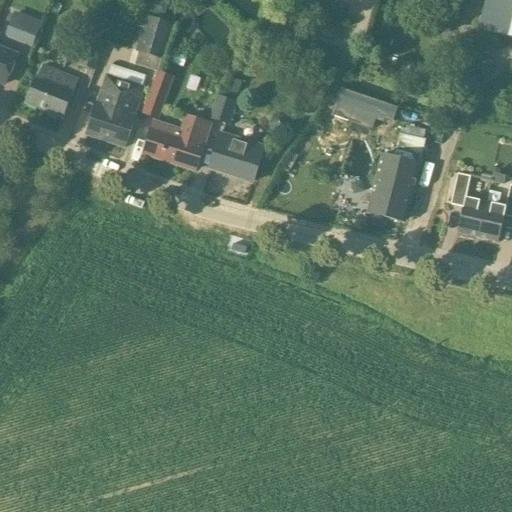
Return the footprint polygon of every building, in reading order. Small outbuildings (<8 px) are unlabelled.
[(158,0),(152,0),(150,15),(171,19),(174,3),(158,0)] [(511,0),(510,0),(510,1),(506,0),(487,0),(480,30),(511,37),(511,0)] [(33,47),(43,23),(15,12),(5,35),(33,47)] [(164,60),(175,25),(147,16),(136,52),(139,53),(135,66),(158,73),(162,60),(164,60)] [(103,47),(78,39),(72,52),(81,56),(77,66),(95,72),(103,47)] [(175,52),(171,62),(184,67),(187,56),(175,52)] [(63,117),(78,80),(42,66),(37,77),(36,77),(25,102),(63,117)] [(159,121),(175,78),(158,72),(143,115),(159,121)] [(86,136),(124,148),(144,87),(106,74),(86,136)] [(385,120),(393,123),(394,120),(397,110),(341,90),(336,104),(337,104),(333,118),(372,131),(375,121),(383,124),(385,120)] [(229,126),(237,101),(217,95),(209,120),(229,126)] [(195,171),(210,123),(185,114),(181,129),(154,120),(143,155),(195,171)] [(419,164),(425,140),(399,133),(393,158),(381,155),(367,214),(370,214),(372,219),(379,220),(383,218),(399,222),(405,223),(419,164)] [(257,167),(262,153),(247,148),(249,143),(221,134),(210,169),(252,183),(257,167)] [(478,238),(485,202),(465,198),(470,177),(457,174),(451,205),(463,207),(457,233),(478,238)] [(485,202),(478,238),(498,242),(504,216),(511,217),(511,185),(510,185),(505,207),(485,202)]
